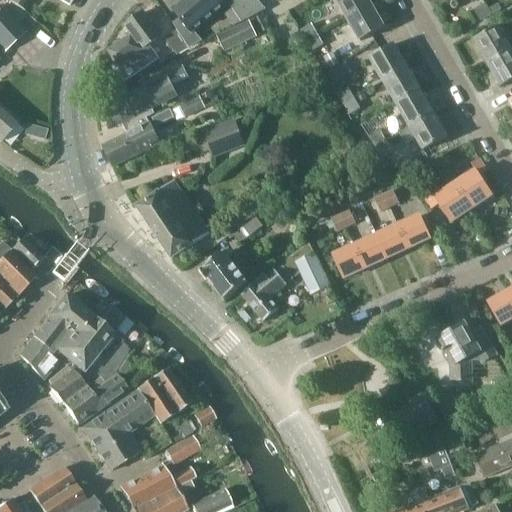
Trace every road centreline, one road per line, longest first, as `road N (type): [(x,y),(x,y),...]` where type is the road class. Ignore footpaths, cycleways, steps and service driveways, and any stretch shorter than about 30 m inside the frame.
road 1 (residential): [(259,380),(511,261)]
road 2 (tertiary): [(259,380),(104,220)]
road 3 (residential): [(511,172),(412,0)]
road 4 (tertiary): [(82,179),(72,89),(83,44),(108,0)]
road 5 (residential): [(104,220),(0,344)]
road 6 (tertiary): [(336,511),(259,380)]
